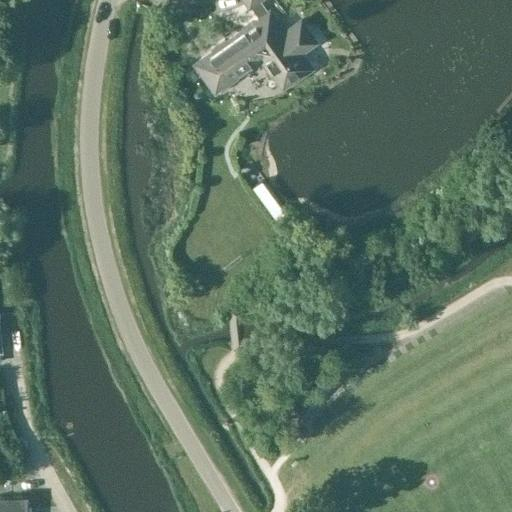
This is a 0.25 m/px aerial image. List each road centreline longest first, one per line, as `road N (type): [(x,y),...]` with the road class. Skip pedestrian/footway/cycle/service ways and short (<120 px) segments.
road 1 (unclassified): [(228,511),(143,363),(103,269),(88,172),(87,96),(106,0)]
road 2 (unknown): [(20,369),(32,444),(63,511)]
